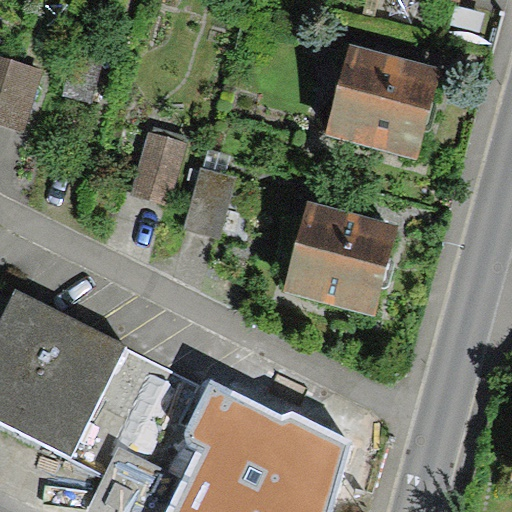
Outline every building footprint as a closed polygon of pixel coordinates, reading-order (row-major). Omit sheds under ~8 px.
[(466,0),(381,0),(461,21),(466,0)] [(0,54),(0,123),(27,132),(46,69),(0,54)] [(440,87),(343,64),(322,155),(418,178),(440,87)] [(272,165),(154,129),(134,193),(251,234),(272,165)] [(399,246),(306,220),(281,313),(373,339),(399,246)] [(80,320),(18,288),(0,324),(0,421),(104,476),(85,511),(86,511),(175,511),(207,448),(195,443),(190,439),(190,433),(212,386),(80,320)] [(331,511),(354,442),(295,414),(280,419),(212,386),(190,433),(190,439),(195,443),(207,448),(175,511),(331,511)] [(511,425),(492,497),(511,502),(511,425)]
